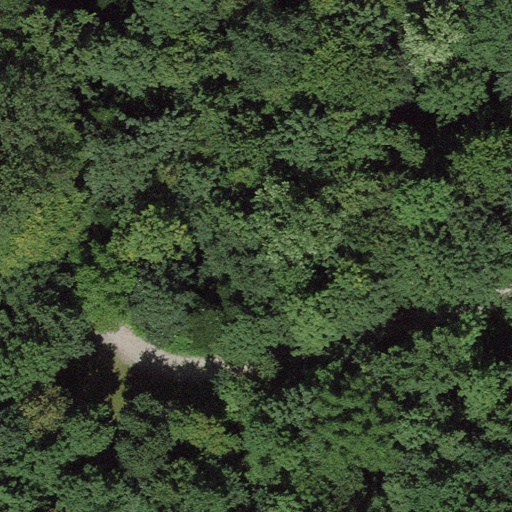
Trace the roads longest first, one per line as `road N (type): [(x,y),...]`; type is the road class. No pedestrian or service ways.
road 1 (track): [(511,301),(90,414),(124,511)]
road 2 (track): [(76,0),(90,414)]
